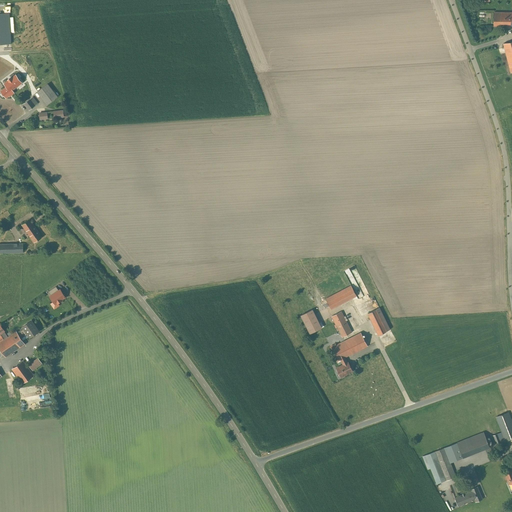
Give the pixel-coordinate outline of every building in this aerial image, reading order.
[(503,28),(511,28),(511,12),(494,12),(493,25),(503,25),(503,28)] [(9,13),(0,13),(0,43),(0,44),(11,44),(9,13)] [(511,38),(499,41),(506,72),(511,70),(511,38)] [(61,96),(50,83),(40,91),(50,104),(61,96)] [(41,103),(35,95),(25,102),(32,110),(41,103)] [(24,112),(17,103),(10,108),(17,117),(24,112)] [(50,118),(50,110),(39,111),(40,119),(50,118)] [(41,236),(29,218),(21,224),(34,242),(41,236)] [(0,252),(24,252),(24,242),(0,242),(0,252)] [(358,293),(353,284),(327,298),(332,307),(358,293)] [(49,291),(51,295),(59,290),(56,286),(49,291)] [(51,295),(50,296),(55,303),(57,302),(58,302),(61,300),(61,299),(65,297),(60,289),(59,290),(51,295)] [(393,329),(382,307),(370,313),(380,335),(393,329)] [(325,328),(315,309),(303,316),(313,334),(325,328)] [(354,332),(343,310),(334,315),(345,336),(354,332)] [(25,328),(29,334),(31,336),(39,331),(32,320),(23,326),(25,328)] [(0,340),(8,334),(1,323),(0,323),(0,340)] [(0,340),(0,344),(6,354),(25,341),(23,338),(29,334),(25,328),(19,332),(17,329),(8,334),(0,340)] [(367,346),(361,333),(336,345),(336,344),(330,347),(337,361),(341,359),(345,357),(367,346)] [(25,357),(12,366),(22,381),(35,373),(25,357)] [(345,357),(341,359),(343,365),(337,368),(341,377),(352,371),(348,362),(347,363),(345,357)] [(511,438),(511,424),(507,412),(496,417),(502,432),(505,441),(511,438)] [(464,455),(489,445),(483,429),(457,440),(464,455)] [(502,432),(497,433),(501,443),(505,441),(502,432)] [(501,443),(497,433),(493,435),(496,444),(501,443)] [(447,463),(464,455),(457,440),(426,453),(438,481),(452,475),(447,463)] [(480,495),(475,485),(454,494),(459,504),(480,495)]
